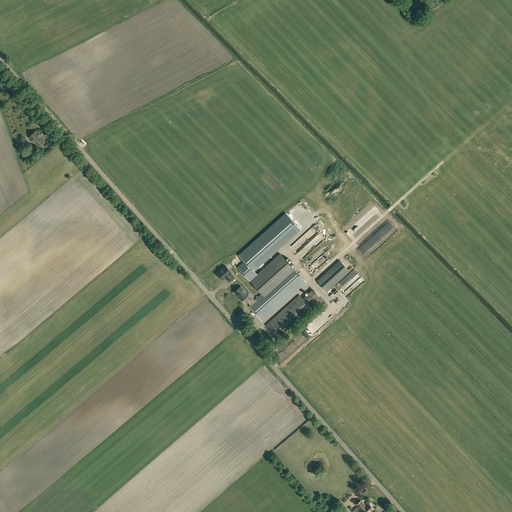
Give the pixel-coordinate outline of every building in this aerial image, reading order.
[(13,83),(9,87),(13,92),(17,88),(13,83)] [(39,148),(46,141),(36,130),(29,137),(39,148)] [(37,150),(35,148),(33,150),(32,150),(29,148),(25,155),(28,157),(27,157),(32,160),(37,153),(35,152),(37,150)] [(358,220),(364,227),(380,211),(373,204),(358,220)] [(238,268),(250,281),(257,275),(253,271),(300,229),(286,214),(239,256),(245,262),(238,268)] [(380,229),(386,236),(396,226),(389,220),(380,229)] [(315,224),(292,244),(298,250),(302,246),(300,245),(306,240),(307,241),(320,229),(315,224)] [(310,239),(311,240),(298,252),(304,258),(323,238),(317,232),(310,239)] [(373,245),(369,241),(372,239),(370,237),(355,251),(361,257),(373,245)] [(312,266),(316,270),(334,254),(330,251),(327,254),(325,252),(329,248),(327,246),(323,249),(322,248),(309,259),(313,265),(312,266)] [(257,275),(250,281),(262,294),(292,267),(281,254),(257,275)] [(327,292),(349,272),(340,261),(317,281),(327,292)] [(231,271),(227,266),(225,267),(225,266),(221,270),(222,270),(217,274),(222,280),(225,277),(227,278),(226,279),(229,282),(235,278),(230,272),(231,271)] [(250,305),(249,306),(262,322),(306,283),(292,267),(250,305)] [(337,285),(344,292),(361,276),(358,273),(353,276),(350,272),(337,285)] [(361,276),(344,292),(347,296),(365,280),(361,276)] [(248,295),(241,286),(234,292),(242,301),(244,299),(250,305),(255,301),(249,294),(248,295)] [(278,340),(322,301),(312,290),(302,299),(299,295),(286,307),(281,311),(265,325),(278,340)] [(301,334),(297,336),(301,345),(305,343),(301,334)] [(276,357),(281,363),(291,355),(286,349),(276,357)] [(353,510),(354,511),(369,511),(373,509),(368,503),(366,505),(361,500),(356,505),(358,506),(353,510)]
